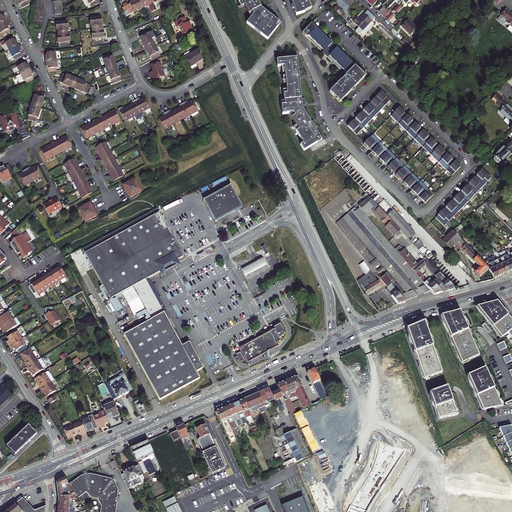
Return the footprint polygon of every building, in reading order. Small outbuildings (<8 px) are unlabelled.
[(16,0),(19,6),(20,6),(21,9),(29,5),(28,2),(28,1),(27,0),(16,0)] [(37,0),(33,24),(41,26),(46,0),(37,0)] [(54,1),(55,15),(64,14),(63,10),(62,0),(54,1)] [(124,7),(122,8),(124,12),(143,3),(141,0),(137,0),(136,1),(136,0),(134,0),(135,1),(130,3),(131,4),(129,5),(124,7)] [(156,10),(153,4),(156,2),(155,0),(149,0),(143,3),(145,7),(147,6),(148,7),(149,6),(152,12),(156,10)] [(247,23),(268,40),(277,27),(276,26),(279,22),(270,15),(272,13),(266,9),(265,11),(262,9),(257,0),(238,0),(241,6),(244,5),(251,18),(247,23)] [(291,0),(296,15),(305,13),(305,12),(312,8),(307,0),(291,0)] [(471,8),(466,2),(463,5),(467,11),(471,8)] [(143,3),(124,12),(125,16),(128,15),(132,14),(133,13),(134,12),(139,10),(139,11),(141,11),(141,9),(145,7),(143,3)] [(482,6),(479,3),(472,9),(475,12),(482,6)] [(340,9),(337,5),(332,10),(335,14),(340,9)] [(381,14),(385,18),(390,13),(386,9),(381,14)] [(505,25),(506,23),(511,28),(511,15),(506,10),(499,19),(499,21),(503,25),(505,25)] [(359,27),(356,30),(362,36),(369,28),(367,25),(370,22),(374,17),(368,11),(361,20),(358,17),(354,22),(359,27)] [(392,13),(386,18),(389,21),(395,16),(393,15),(392,13)] [(178,22),(176,23),(178,28),(176,28),(180,38),(193,32),(191,28),(193,28),(190,22),(188,23),(186,18),(185,19),(178,22)] [(101,25),(103,25),(102,19),(90,20),(91,26),(92,26),(93,33),(92,33),(92,39),(104,38),(104,31),(102,32),(101,25)] [(418,29),(409,20),(402,27),(410,36),(418,29)] [(0,37),(10,33),(7,28),(9,27),(6,22),(0,25),(0,37)] [(337,46),(313,22),(302,33),(323,53),(322,53),(326,57),(326,56),(337,46)] [(67,36),(66,29),(68,29),(67,23),(56,24),(56,30),(58,30),(58,37),(57,37),(58,43),(69,42),(68,36),(67,36)] [(140,39),(150,57),(152,60),(160,56),(158,53),(159,52),(149,33),(148,34),(146,30),(139,35),(140,38),(140,39)] [(12,37),(4,41),(6,44),(5,45),(8,51),(18,46),(16,41),(14,42),(12,37)] [(421,43),(417,39),(411,44),(415,48),(421,43)] [(18,46),(8,51),(11,58),(12,57),(14,61),(21,57),(19,52),(21,51),(18,46)] [(328,58),(338,47),(337,46),(326,56),(328,58)] [(358,66),(338,47),(328,58),(339,69),(341,68),(348,74),(357,68),(358,66)] [(45,57),(46,63),(57,61),(56,54),(55,54),(54,50),(46,51),(47,57),(45,57)] [(197,51),(186,58),(191,67),(202,60),(197,51)] [(121,78),(113,57),(111,54),(103,57),(104,61),(107,68),(103,69),(106,76),(109,74),(111,81),(112,81),(113,84),(122,81),(120,78),(121,78)] [(300,145),(304,151),(322,140),(315,128),(317,127),(313,121),(311,122),(303,109),(302,106),(305,105),(305,100),(302,100),(300,78),(302,78),(302,71),(299,71),(297,58),(277,60),(282,114),(293,113),(294,116),(291,118),(299,130),(296,132),(300,138),(302,136),(306,142),(300,145)] [(17,67),(16,68),(19,74),(29,69),(27,65),(26,65),(23,61),(16,65),(17,67)] [(58,68),(57,61),(46,63),(47,69),(49,68),(49,73),(57,72),(57,68),(58,68)] [(161,62),(152,66),(154,72),(150,73),(152,78),(153,77),(164,71),(161,62)] [(330,92),(340,102),(367,75),(359,68),(358,69),(357,68),(348,74),(342,81),(341,80),(330,92)] [(29,69),(19,74),(15,76),(18,82),(20,82),(23,81),(24,81),(25,84),(33,80),(31,75),(32,75),(29,69)] [(154,81),(166,77),(164,71),(153,77),(154,81)] [(63,84),(63,85),(83,93),(87,94),(91,86),(87,84),(67,75),(67,76),(63,74),(60,83),(63,84)] [(37,119),(38,119),(45,99),(44,99),(45,95),(36,92),(35,96),(28,116),(29,116),(28,120),(36,123),(37,119)] [(390,100),(382,92),(379,95),(380,95),(377,98),(375,96),(372,99),(374,101),(372,103),(371,102),(369,105),(367,104),(364,107),(366,109),(364,111),(364,110),(361,113),(360,112),(357,115),(359,117),(357,119),(356,118),(351,124),(351,125),(349,128),(357,135),(390,100)] [(135,101),(142,113),(151,108),(145,98),(139,101),(138,99),(135,101)] [(511,123),(511,110),(507,105),(508,104),(502,98),(497,104),(502,109),(500,111),(511,123)] [(198,110),(192,100),(187,103),(186,101),(183,103),(189,115),(198,110)] [(134,117),(142,113),(135,101),(132,103),(133,104),(128,107),(134,117)] [(181,119),(189,115),(183,103),(179,105),(180,107),(175,109),(181,119)] [(404,110),(400,106),(391,116),(452,175),(460,167),(457,164),(458,164),(453,158),(452,159),(450,157),(452,155),(448,152),(447,153),(445,151),(444,152),(442,150),(444,148),(440,144),(439,146),(437,143),(436,144),(434,142),(436,140),(432,137),(431,138),(429,136),(428,136),(426,134),(428,132),(424,129),(423,130),(421,128),(420,129),(418,127),(420,125),(416,122),(415,123),(413,120),(412,121),(410,119),(412,117),(408,114),(407,115),(405,113),(404,113),(402,111),(404,110)] [(125,122),(134,117),(128,107),(123,110),(122,108),(118,110),(125,122)] [(173,124),(181,119),(175,109),(170,112),(169,110),(166,112),(173,124)] [(112,126),(120,122),(114,111),(107,115),(112,126)] [(164,129),(173,124),(166,112),(162,114),(163,116),(158,119),(162,126),(164,129)] [(104,130),(112,126),(107,115),(98,120),(104,130)] [(30,137),(17,116),(3,124),(1,122),(0,122),(0,139),(6,137),(4,134),(9,132),(10,134),(13,132),(12,130),(16,129),(22,141),(23,140),(30,137)] [(96,135),(104,130),(98,120),(90,124),(96,135)] [(82,129),(87,139),(96,135),(90,124),(82,129)] [(434,194),(373,135),(363,145),(366,148),(368,146),(370,148),(369,149),(372,152),(371,153),(374,156),(376,154),(378,156),(377,157),(380,159),(379,160),(382,163),(384,161),(386,163),(385,164),(388,167),(387,168),(390,171),(392,169),(394,171),(393,172),(396,174),(395,175),(398,179),(400,177),(402,179),(401,180),(404,182),(403,183),(406,186),(408,184),(410,186),(410,187),(412,190),(411,191),(414,194),(416,192),(418,194),(417,195),(423,200),(424,199),(427,202),(434,194)] [(72,147),(66,137),(58,141),(63,152),(72,147)] [(503,145),(504,146),(495,156),(496,157),(494,159),(498,164),(501,161),(502,162),(511,152),(509,150),(511,147),(511,143),(511,142),(508,139),(503,145)] [(63,152),(58,141),(50,146),(55,156),(63,152)] [(110,151),(105,142),(101,145),(95,148),(100,156),(110,151)] [(55,156),(50,146),(41,151),(46,161),(55,156)] [(100,156),(104,165),(115,160),(110,151),(100,156)] [(345,160),(343,157),(344,156),(341,152),(339,153),(333,156),(335,157),(334,158),(340,165),(345,160)] [(79,168),(74,159),(69,162),(64,165),(68,173),(79,168)] [(115,160),(104,165),(109,173),(119,168),(115,160)] [(384,201),(345,160),(340,165),(369,197),(371,199),(375,203),(378,206),(382,202),(384,201)] [(26,170),(33,182),(42,177),(36,167),(31,170),(30,168),(26,170)] [(1,172),(0,170),(0,179),(2,183),(13,178),(8,168),(6,169),(2,171),(2,172),(1,172)] [(68,173),(73,182),(83,176),(79,168),(68,173)] [(109,173),(113,182),(124,176),(119,168),(109,173)] [(491,178),(481,169),(478,172),(479,174),(477,176),(477,175),(474,178),(473,177),(470,180),(472,182),(470,184),(469,183),(466,186),(465,185),(462,188),(464,190),(462,192),(461,191),(459,194),(458,193),(454,196),(456,198),(454,200),(454,199),(451,202),(450,201),(447,204),(449,206),(447,208),(446,207),(444,210),(442,209),(439,212),(441,214),(439,216),(438,215),(435,218),(444,227),(491,178)] [(33,182),(26,170),(23,172),(24,174),(19,176),(25,186),(33,182)] [(83,176),(73,182),(77,190),(88,185),(85,180),(83,176)] [(132,178),(123,183),(125,188),(124,189),(128,196),(129,195),(131,199),(141,194),(140,193),(142,192),(135,179),(133,180),(132,178)] [(77,190),(82,199),(92,193),(88,185),(77,190)] [(217,223),(244,208),(242,204),(232,186),(225,189),(205,201),(217,223)] [(369,197),(359,207),(360,208),(364,213),(375,203),(371,199),(369,197)] [(49,202),(44,205),(49,215),(55,212),(56,212),(63,208),(57,198),(53,200),(53,201),(49,203),(49,202)] [(80,208),(79,209),(86,222),(87,221),(88,223),(98,218),(95,213),(97,212),(93,205),(91,206),(89,201),(79,207),(80,208)] [(393,211),(387,204),(385,205),(382,202),(378,206),(379,207),(387,216),(393,211)] [(394,237),(401,231),(387,216),(379,207),(374,212),(387,226),(385,227),(394,237)] [(423,283),(399,254),(372,223),(364,213),(360,208),(355,212),(418,287),(423,283)] [(111,299),(135,287),(152,321),(124,335),(157,399),(158,401),(179,390),(199,380),(195,373),(202,369),(189,342),(181,346),(164,313),(165,312),(148,279),(150,278),(159,273),(162,278),(172,273),(182,268),(178,261),(184,257),(156,209),(83,248),(111,299)] [(415,234),(393,210),(393,211),(387,216),(401,231),(408,240),(415,234)] [(410,289),(347,214),(342,219),(367,249),(405,293),(410,289)] [(5,229),(9,225),(2,218),(0,220),(0,231),(2,234),(6,230),(5,229)] [(337,223),(362,253),(367,249),(342,219),(337,223)] [(484,264),(453,231),(450,234),(446,238),(454,246),(456,244),(480,268),(475,272),(479,277),(489,269),(488,268),(484,264)] [(21,236),(11,242),(12,243),(14,246),(15,246),(16,247),(13,249),(15,252),(27,245),(21,236)] [(442,241),(450,249),(454,246),(446,238),(442,241)] [(418,239),(413,244),(418,249),(423,244),(418,239)] [(27,255),(32,253),(27,245),(15,252),(17,256),(20,254),(21,255),(20,255),(23,260),(28,257),(27,255)] [(423,283),(426,286),(431,291),(434,295),(442,293),(430,279),(426,282),(418,272),(422,268),(419,264),(417,266),(404,250),(399,254),(423,283)] [(503,258),(509,272),(511,270),(511,263),(508,256),(504,252),(499,254),(503,258)] [(504,274),(509,272),(503,258),(499,254),(494,257),(498,261),(504,274)] [(434,256),(429,261),(453,287),(458,283),(434,256)] [(493,263),(499,276),(504,274),(498,261),(494,257),(489,259),(493,263)] [(454,289),(425,258),(422,261),(425,266),(433,276),(446,292),(454,289)] [(493,279),(499,276),(493,263),(489,259),(484,264),(488,268),(489,269),(491,274),(493,279)] [(263,270),(267,267),(263,260),(259,262),(247,269),(242,271),(246,279),(251,276),(263,270)] [(460,261),(457,263),(465,274),(469,271),(460,261)] [(371,272),(364,262),(360,265),(366,275),(371,272)] [(53,271),(59,281),(66,276),(58,264),(56,266),(57,268),(53,271)] [(59,281),(53,271),(52,269),(49,270),(50,272),(46,275),(52,285),(59,281)] [(368,295),(381,286),(371,272),(366,275),(357,281),(364,290),(368,295)] [(387,272),(383,275),(396,290),(399,288),(387,272)] [(52,285),(46,275),(45,273),(42,275),(43,277),(39,280),(46,290),(52,285)] [(387,288),(386,289),(396,302),(397,304),(405,302),(405,301),(419,296),(414,290),(405,293),(400,295),(396,290),(383,275),(383,274),(379,277),(387,288)] [(433,276),(430,279),(442,293),(446,292),(433,276)] [(39,294),(46,290),(39,280),(38,278),(35,280),(36,282),(29,286),(35,294),(37,293),(39,294)] [(167,311),(150,278),(148,279),(165,312),(167,311)] [(431,291),(426,286),(420,288),(425,294),(431,291)] [(62,302),(65,308),(72,304),(71,302),(76,300),(74,296),(62,302)] [(497,302),(477,307),(493,327),(508,315),(497,302)] [(60,320),(52,307),(45,308),(46,315),(45,315),(52,325),(60,320)] [(4,325),(16,317),(12,311),(2,317),(4,321),(2,322),(4,325)] [(459,312),(441,316),(462,363),(479,355),(459,312)] [(511,329),(511,320),(508,315),(493,327),(502,338),(507,333),(511,329)] [(16,317),(4,325),(6,328),(8,327),(9,328),(10,330),(20,324),(16,317)] [(424,322),(407,329),(424,379),(442,372),(424,322)] [(491,331),(485,324),(482,326),(488,333),(491,331)] [(260,356),(267,352),(277,347),(276,345),(275,344),(280,342),(276,335),(283,332),(279,325),(273,329),(273,330),(259,338),(238,348),(240,351),(244,359),(246,363),(251,360),(260,356)] [(25,337),(21,330),(11,336),(13,339),(11,340),(13,344),(25,337)] [(25,337),(13,344),(16,348),(18,347),(20,349),(29,343),(25,337)] [(504,342),(497,345),(500,351),(507,348),(504,342)] [(33,351),(31,348),(22,354),(24,357),(33,351)] [(244,359),(240,351),(234,354),(236,356),(234,357),(232,358),(234,361),(236,360),(237,360),(238,362),(244,359)] [(33,352),(24,357),(26,361),(25,362),(28,367),(39,361),(33,352)] [(511,360),(509,354),(503,357),(506,364),(511,361),(511,360)] [(44,369),(39,361),(28,367),(31,373),(33,371),(35,375),(44,369)] [(485,368),(468,376),(483,410),(502,406),(485,368)] [(307,374),(313,385),(318,382),(320,381),(314,369),(308,371),(307,374)] [(116,399),(116,400),(130,393),(130,392),(133,391),(122,370),(119,372),(118,374),(120,378),(109,383),(107,381),(103,383),(112,401),(116,399)] [(52,382),(46,373),(37,378),(39,382),(38,383),(41,389),(52,382)] [(311,404),(298,378),(295,377),(289,379),(295,392),(290,395),(291,397),(296,395),(303,409),(311,404)] [(295,392),(289,379),(284,382),(290,395),(295,392)] [(58,391),(52,382),(41,389),(44,394),(46,393),(48,396),(58,391)] [(290,395),(284,382),(282,383),(277,385),(279,389),(282,396),(284,395),(285,397),(286,397),(287,399),(288,399),(290,398),(291,397),(290,395)] [(447,386),(429,393),(439,418),(457,415),(447,386)] [(316,391),(320,401),(324,399),(328,397),(323,387),(321,388),(316,391)] [(268,404),(275,400),(277,405),(280,404),(278,400),(283,398),(282,396),(279,389),(271,393),(269,388),(259,393),(264,405),(266,408),(269,406),(268,404)] [(251,396),(256,407),(259,414),(263,412),(262,409),(263,408),(263,406),(264,405),(259,393),(258,393),(251,396)] [(251,396),(243,400),(248,410),(250,409),(253,417),(255,416),(255,414),(252,408),(256,407),(251,396)] [(135,404),(141,416),(146,413),(144,409),(142,406),(141,406),(138,400),(136,402),(135,404)] [(248,410),(243,400),(238,402),(243,413),(248,410)] [(232,404),(237,415),(240,413),(242,417),(245,424),(248,423),(243,413),(238,402),(232,404)] [(120,418),(113,403),(103,407),(104,410),(108,420),(113,418),(114,421),(120,418)] [(228,406),(235,422),(240,434),(242,433),(240,427),(242,426),(239,418),(237,415),(232,404),(228,406)] [(230,424),(235,422),(228,406),(223,409),(228,419),(230,424)] [(219,418),(221,422),(228,419),(223,409),(220,410),(216,411),(219,418)] [(104,410),(99,412),(100,414),(93,416),(98,428),(98,429),(104,426),(104,424),(109,422),(108,420),(104,410)] [(98,428),(93,416),(93,415),(81,420),(86,433),(87,433),(98,428)] [(228,419),(221,422),(226,433),(233,430),(230,424),(228,419)] [(86,433),(81,420),(73,424),(77,434),(80,433),(80,435),(86,433)] [(264,423),(269,434),(270,438),(272,437),(273,437),(267,424),(270,423),(269,421),(264,423)] [(77,434),(73,424),(65,428),(69,438),(77,434)] [(29,425),(23,431),(31,439),(37,434),(29,425)] [(185,428),(184,425),(176,429),(177,431),(181,438),(186,450),(190,448),(186,439),(189,437),(185,428)] [(198,440),(204,453),(202,453),(212,474),(225,468),(205,425),(196,429),(201,439),(198,440)] [(511,427),(511,426),(499,428),(503,437),(511,433),(511,427)] [(276,430),(280,438),(284,436),(286,435),(282,428),(276,430)] [(293,438),(295,442),(297,447),(299,451),(301,456),(303,460),(311,456),(302,437),(298,429),(290,433),(293,438)] [(23,431),(18,436),(26,444),(31,439),(23,431)] [(177,431),(170,434),(173,441),(181,438),(177,431)] [(511,433),(503,437),(506,444),(511,441),(511,433)] [(26,444),(18,436),(12,441),(20,449),(26,444)] [(13,452),(15,455),(20,449),(12,441),(7,446),(13,452)] [(147,441),(130,449),(136,461),(153,453),(149,445),(147,441)] [(153,453),(155,458),(159,465),(163,462),(159,452),(157,453),(153,443),(149,445),(153,453)] [(280,458),(278,455),(276,451),(274,446),(273,445),(271,446),(277,459),(280,458)] [(290,455),(299,451),(297,447),(291,449),(288,451),(290,455)] [(292,460),(301,456),(299,451),(290,455),(292,460)] [(294,464),(303,460),(301,456),(292,460),(294,464)] [(155,458),(153,459),(159,471),(161,470),(159,465),(155,458)] [(123,472),(124,474),(122,475),(128,489),(131,488),(133,488),(135,487),(135,486),(137,485),(139,485),(141,485),(141,483),(142,483),(144,486),(147,485),(138,466),(135,467),(135,466),(123,472)] [(116,511),(119,488),(115,481),(111,478),(89,474),(88,470),(84,470),(82,472),(81,475),(68,484),(76,495),(81,501),(82,503),(90,497),(97,498),(100,505),(99,511),(116,511)] [(65,485),(68,484),(66,480),(64,478),(58,480),(57,484),(58,498),(64,497),(63,490),(66,488),(66,487),(65,485)] [(255,478),(248,481),(251,487),(258,483),(256,480),(255,478)] [(186,511),(178,494),(162,501),(167,511),(186,511)] [(309,511),(303,497),(282,506),(284,511),(309,511)] [(26,501),(23,498),(17,502),(15,504),(22,511),(45,511),(46,507),(46,506),(35,511),(26,501)]
